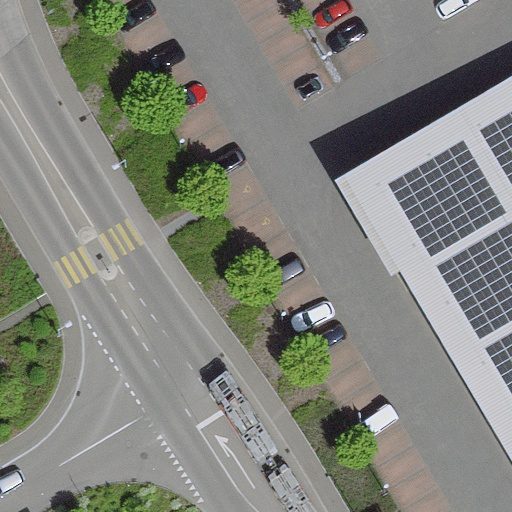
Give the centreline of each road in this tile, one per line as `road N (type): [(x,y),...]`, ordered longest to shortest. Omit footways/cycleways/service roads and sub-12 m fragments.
road 1 (tertiary): [(0,89),(188,396)]
road 2 (residential): [(188,396),(0,504)]
road 3 (tertiary): [(188,396),(262,511)]
